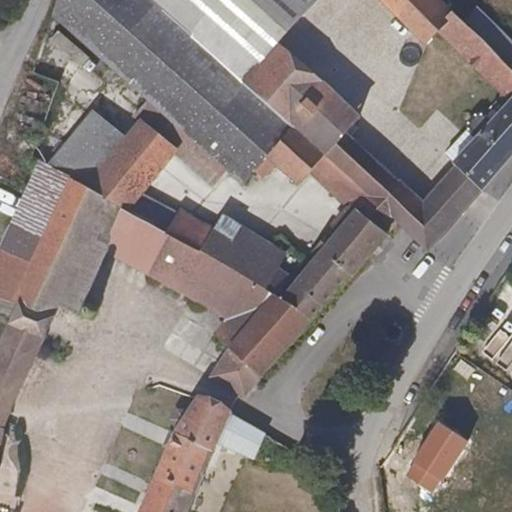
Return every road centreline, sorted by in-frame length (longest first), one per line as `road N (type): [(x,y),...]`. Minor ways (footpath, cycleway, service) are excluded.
road 1 (residential): [(362,449),(294,434),(281,411),(292,381),(369,294),(395,287),(444,310)]
road 2 (residential): [(362,449),(444,310)]
road 3 (residential): [(444,310),(511,209)]
